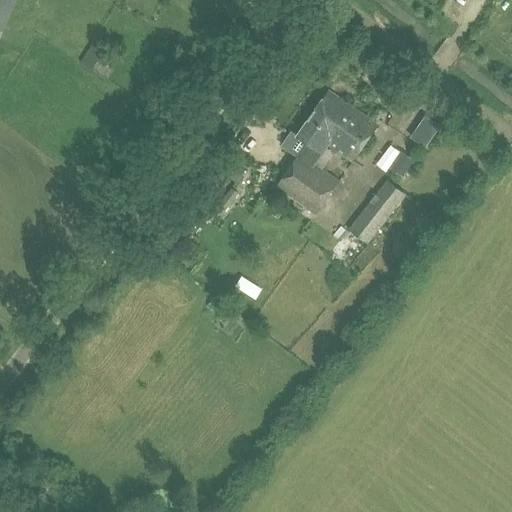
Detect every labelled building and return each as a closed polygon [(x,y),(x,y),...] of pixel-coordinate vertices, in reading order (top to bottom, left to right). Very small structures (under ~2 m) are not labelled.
[(0,0),(0,36),(16,0),(0,0)] [(449,37),(440,63),(458,69),(467,44),(449,37)] [(80,63),(92,70),(103,50),(91,44),(80,63)] [(276,186),(316,214),(339,181),(314,164),(328,144),(352,161),(378,125),(328,90),(297,136),(308,143),(300,154),(299,153),(276,186)] [(424,119),(410,140),(425,150),(439,129),(424,119)] [(244,171),(234,163),(226,175),(235,182),(244,171)] [(348,228),(367,244),(407,196),(387,179),(348,228)] [(213,213),(219,218),(239,192),(232,188),(213,213)] [(402,229),(423,202),(413,194),(392,222),(402,229)] [(443,220),(449,212),(442,206),(436,214),(443,220)]
